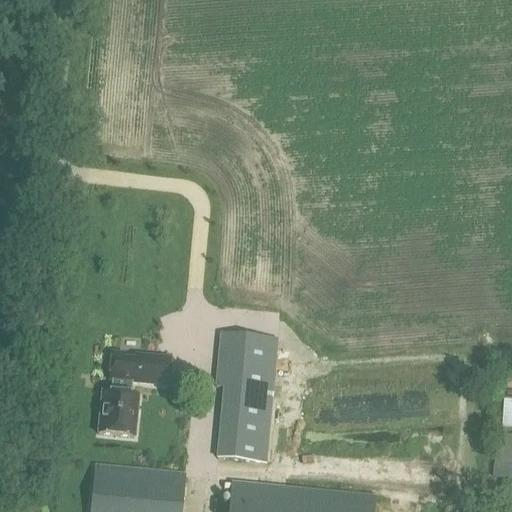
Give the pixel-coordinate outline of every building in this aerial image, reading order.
[(240,337),(220,335),(217,388),(273,393),(277,341),(240,337)] [(103,393),(99,435),(135,438),(139,397),(129,396),(130,382),(149,384),(151,359),(113,355),(111,380),(113,380),(112,394),(103,393)] [(273,393),(225,389),(219,460),(266,464),(273,393)] [(508,467),(511,467),(511,437),(496,436),(493,465),(508,467)] [(181,511),(186,476),(96,466),(91,511),(181,511)] [(373,511),(375,498),(233,484),(230,511),(373,511)]
